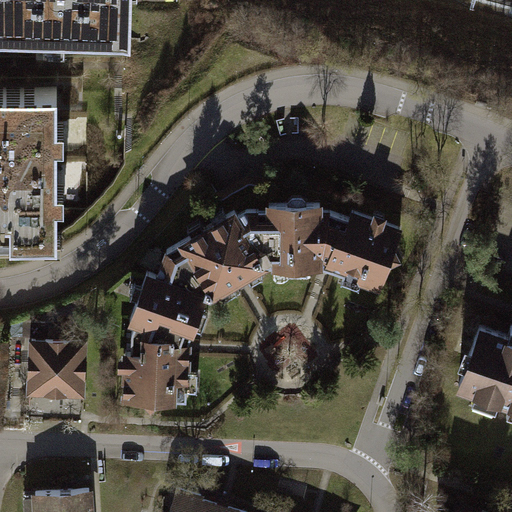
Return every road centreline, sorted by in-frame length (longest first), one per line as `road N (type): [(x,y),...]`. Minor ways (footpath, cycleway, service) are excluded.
road 1 (residential): [(488,134),(355,88),(279,91),(214,127),(98,254),(62,278),(0,297)]
road 2 (residential): [(363,471),(314,454),(0,440)]
road 3 (residential): [(363,471),(376,454),(488,134)]
